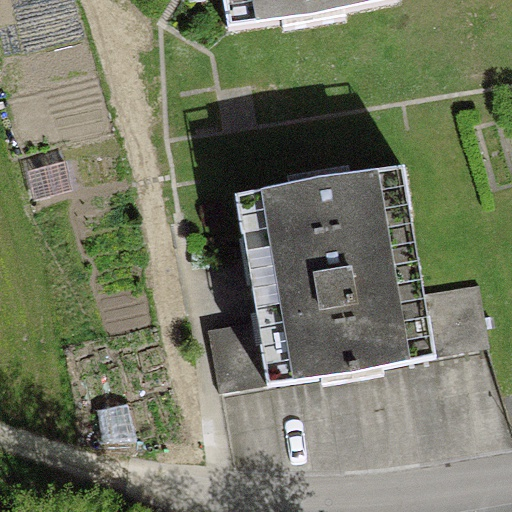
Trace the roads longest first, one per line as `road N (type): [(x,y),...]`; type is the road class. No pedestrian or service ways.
road 1 (residential): [(511,468),(330,496),(215,487)]
road 2 (track): [(0,414),(215,487)]
